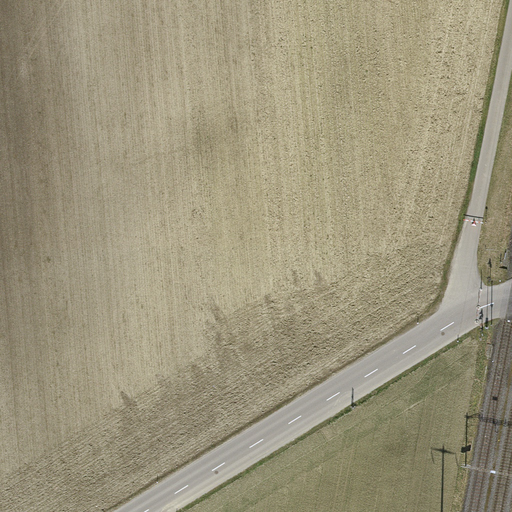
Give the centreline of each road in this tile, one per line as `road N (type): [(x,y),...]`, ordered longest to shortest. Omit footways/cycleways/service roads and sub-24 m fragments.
road 1 (tertiary): [(145,511),(457,320),(511,299)]
road 2 (track): [(511,28),(457,320)]
